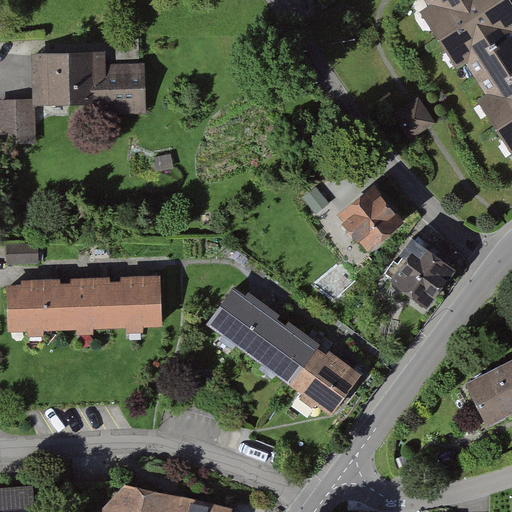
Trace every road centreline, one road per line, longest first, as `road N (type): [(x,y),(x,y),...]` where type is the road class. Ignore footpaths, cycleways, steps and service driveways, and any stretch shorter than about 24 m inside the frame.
road 1 (residential): [(498,264),(423,204),(368,139),(274,0)]
road 2 (residential): [(319,505),(172,445),(0,452)]
road 3 (residential): [(352,476),(360,450),(498,264)]
road 4 (residential): [(352,476),(393,499),(446,495),(511,476)]
